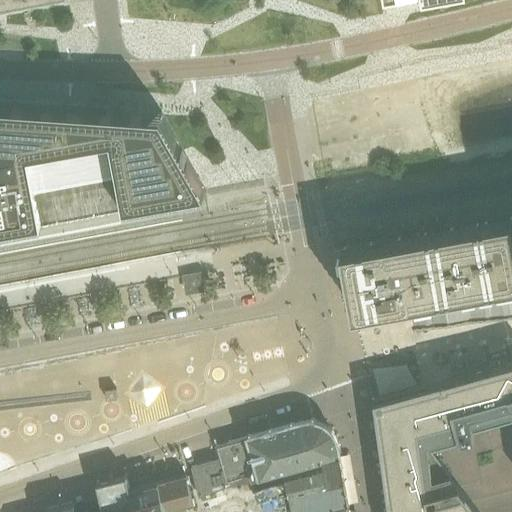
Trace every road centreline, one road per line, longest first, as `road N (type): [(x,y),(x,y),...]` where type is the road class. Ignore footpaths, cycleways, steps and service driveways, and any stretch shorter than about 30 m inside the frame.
road 1 (unclassified): [(316,299),(0,360)]
road 2 (unclassified): [(316,299),(270,60)]
road 3 (unclassified): [(155,71),(0,69)]
